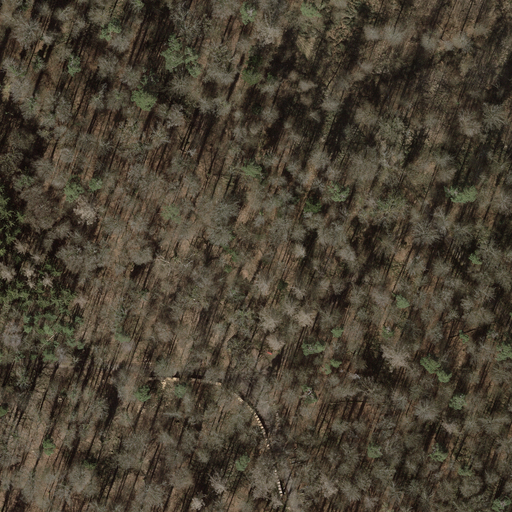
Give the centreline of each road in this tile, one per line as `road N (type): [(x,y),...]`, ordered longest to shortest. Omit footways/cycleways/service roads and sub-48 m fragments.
road 1 (track): [(253,0),(278,16),(511,325)]
road 2 (track): [(237,0),(233,101),(259,383)]
road 3 (track): [(0,360),(196,369),(259,383)]
road 4 (track): [(259,383),(403,225),(433,219)]
road 5 (track): [(296,511),(259,383)]
